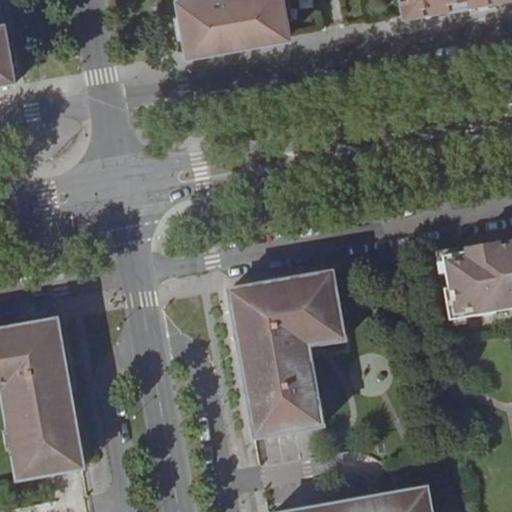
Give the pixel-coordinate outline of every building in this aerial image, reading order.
[(176,0),(186,55),(195,53),(185,0),(176,0)] [(185,0),(195,53),(218,49),(217,46),(256,39),(257,42),(292,36),(285,0),(185,0)] [(400,0),(404,16),(448,8),(447,0),(467,0),(468,4),(492,0),(400,0)] [(447,0),(448,8),(468,4),(467,0),(447,0)] [(217,46),(218,49),(257,42),(256,39),(217,46)] [(511,244),(498,247),(497,244),(468,248),(468,253),(444,257),(450,293),(445,293),(450,324),(511,313),(511,309),(511,244)] [(468,253),(468,248),(439,254),(445,293),(450,293),(444,257),(468,253)] [(344,340),(332,272),(264,284),(267,299),(257,301),(254,287),(228,291),(229,295),(242,369),(255,438),(322,426),(310,359),(302,360),(291,361),(289,350),(300,347),(304,340),(317,337),(318,344),(344,340)] [(267,299),(264,284),(254,287),(257,301),(267,299)] [(0,333),(56,324),(56,321),(0,331),(0,333)] [(64,365),(56,324),(0,333),(0,392),(1,392),(18,481),(54,474),(53,467),(81,462),(71,405),(66,375),(58,377),(56,367),(64,365)] [(302,360),(300,347),(289,350),(291,361),(302,360)] [(66,375),(64,365),(56,367),(58,377),(66,375)] [(53,467),(54,474),(82,469),(81,462),(53,467)] [(400,511),(397,493),(329,506),(330,511),(318,511),(318,508),(296,511),(400,511)]
